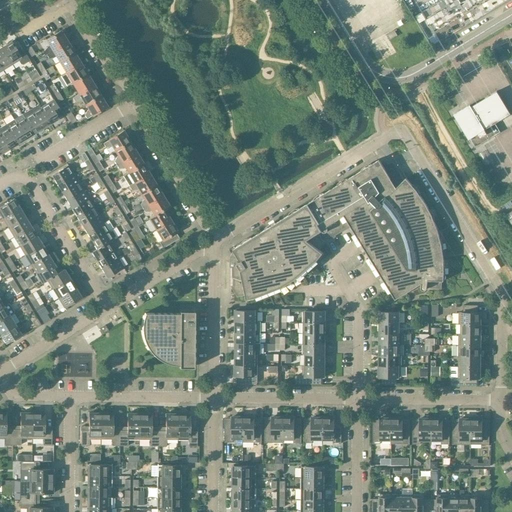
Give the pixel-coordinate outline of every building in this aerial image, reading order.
[(44,51),(46,55),(68,42),(61,31),(46,40),(49,45),(48,46),(44,51)] [(500,46),(502,49),(503,51),(511,45),(511,44),(509,40),(509,41),(500,46)] [(11,41),(2,47),(12,64),(19,60),(21,64),(23,65),(30,61),(24,51),(22,52),(19,47),(16,49),(11,41)] [(56,56),(59,62),(74,52),(68,42),(46,55),(49,58),(55,57),(56,56)] [(27,49),(31,57),(35,54),(31,46),(27,49)] [(2,47),(0,48),(0,64),(3,70),(12,64),(2,47)] [(59,62),(66,72),(81,63),(74,52),(59,62)] [(36,65),(41,73),(45,70),(40,62),(36,65)] [(66,72),(60,76),(67,87),(72,83),(87,74),(81,63),(66,72)] [(45,70),(41,73),(46,80),(50,78),(45,70)] [(72,83),(79,94),(94,85),(87,74),(72,83)] [(29,77),(22,80),(25,85),(32,81),(29,77)] [(25,85),(22,80),(16,84),(19,89),(25,85)] [(49,86),(54,94),(58,92),(53,84),(49,86)] [(82,100),(85,105),(100,95),(94,85),(79,94),(73,98),(75,102),(82,100)] [(10,88),(4,92),(7,96),(13,92),(10,88)] [(58,92),(54,94),(59,102),(63,99),(58,92)] [(495,124),(511,115),(497,92),(472,107),(471,107),(470,106),(454,115),(469,140),(471,139),(476,148),(492,138),(495,136),(501,133),(495,124)] [(100,95),(85,105),(88,109),(87,110),(84,115),(87,119),(107,106),(100,95)] [(53,100),(40,108),(50,124),(59,119),(58,117),(62,114),(53,100)] [(38,104),(30,109),(42,129),(50,124),(40,108),(38,104)] [(63,108),(67,116),(71,113),(67,105),(63,108)] [(22,114),(24,118),(32,130),(34,134),(42,129),(30,109),(22,114)] [(71,113),(67,116),(72,123),(76,121),(71,113)] [(24,118),(16,123),(26,139),(34,134),(32,130),(24,118)] [(14,119),(6,124),(18,144),(26,139),(16,123),(14,119)] [(0,127),(0,133),(9,149),(18,144),(6,124),(0,127)] [(112,146),(115,151),(130,142),(123,131),(108,140),(103,143),(105,147),(111,147),(112,146)] [(9,149),(0,133),(0,151),(1,154),(9,149)] [(114,161),(116,165),(128,158),(137,153),(130,142),(115,151),(118,156),(116,157),(114,161)] [(90,156),(94,164),(98,161),(94,153),(91,148),(87,151),(90,156)] [(84,162),(86,166),(90,163),(84,152),(78,156),(82,163),(84,162)] [(125,168),(128,173),(143,163),(137,153),(128,158),(116,165),(119,169),(124,169),(125,168)] [(98,161),(94,164),(99,171),(103,169),(98,161)] [(379,161),(307,205),(318,222),(317,222),(322,231),(323,232),(324,232),(325,232),(326,232),(331,240),(336,237),(335,235),(347,228),(350,226),(358,239),(388,287),(395,299),(411,289),(414,288),(413,287),(420,283),(421,283),(421,287),(421,288),(421,289),(422,290),(423,290),(424,290),(425,290),(426,289),(427,288),(427,287),(441,289),(442,283),(442,281),(443,281),(443,280),(444,274),(443,259),(441,244),(437,229),(432,215),(425,202),(416,190),(406,179),(406,178),(405,179),(392,171),(390,177),(380,161),(379,161)] [(128,173),(123,176),(127,183),(129,187),(141,179),(150,174),(143,163),(128,173)] [(52,175),(57,184),(73,174),(68,165),(52,175)] [(57,184),(62,192),(78,182),(73,174),(57,184)] [(138,189),(141,194),(149,190),(156,185),(150,174),(141,179),(129,187),(132,190),(137,190),(138,189)] [(103,177),(108,185),(112,183),(107,175),(103,177)] [(62,192),(67,200),(83,190),(78,182),(62,192)] [(112,183),(108,185),(112,193),(116,190),(112,183)] [(140,204),(142,208),(163,196),(156,185),(149,190),(141,194),(144,199),(143,200),(140,204)] [(67,200),(72,208),(88,198),(83,190),(67,200)] [(116,199),(121,207),(125,204),(120,196),(116,199)] [(151,211),(154,215),(154,216),(164,210),(170,207),(163,196),(142,208),(145,212),(150,212),(151,211)] [(72,208),(77,217),(93,207),(88,198),(72,208)] [(8,202),(6,199),(0,203),(0,214),(2,219),(20,208),(14,199),(8,202)] [(125,204),(121,207),(125,214),(129,212),(125,204)] [(318,222),(307,205),(303,208),(235,250),(238,254),(237,255),(236,254),(234,253),(233,253),(232,253),(231,254),(231,255),(230,255),(230,266),(233,266),(233,285),(231,286),(237,297),(245,295),(246,299),(256,298),(256,297),(267,292),(267,293),(269,292),(275,289),(280,287),(281,288),(296,278),(296,277),(306,269),(307,268),(316,260),(317,260),(323,253),(319,250),(325,243),(318,233),(322,231),(317,222),(318,222)] [(77,217),(82,225),(98,215),(93,207),(77,217)] [(25,217),(20,208),(2,219),(8,228),(25,217)] [(149,219),(156,230),(171,220),(164,210),(154,216),(154,215),(149,219)] [(82,225),(87,233),(103,223),(98,215),(82,225)] [(8,228),(14,237),(31,226),(25,217),(8,228)] [(129,220),(134,228),(138,226),(133,218),(129,220)] [(171,220),(156,230),(162,240),(159,242),(163,248),(179,238),(176,233),(177,231),(171,220)] [(87,233),(92,241),(108,231),(103,223),(87,233)] [(14,237),(19,246),(32,239),(36,236),(31,226),(14,237)] [(108,231),(92,241),(97,249),(108,242),(108,243),(113,240),(117,238),(112,229),(108,231)] [(131,234),(135,242),(139,240),(135,232),(131,234)] [(19,246),(25,255),(30,252),(32,251),(42,245),(36,236),(32,239),(19,246)] [(92,252),(97,261),(113,251),(108,243),(108,242),(97,249),(92,252)] [(25,255),(31,264),(32,264),(48,254),(42,245),(32,251),(30,252),(25,255)] [(152,248),(143,253),(147,259),(156,254),(152,248)] [(97,261),(102,269),(118,259),(113,251),(97,261)] [(31,264),(36,274),(53,263),(48,254),(32,264),(31,264)] [(4,260),(8,266),(13,263),(9,257),(4,260)] [(118,259),(102,269),(107,277),(123,267),(118,259)] [(13,263),(8,266),(12,272),(16,269),(13,263)] [(42,283),(47,280),(59,272),(53,263),(36,274),(42,283)] [(6,267),(1,270),(5,276),(9,273),(6,267)] [(47,280),(53,289),(70,279),(64,269),(59,272),(47,280)] [(16,278),(19,284),(24,281),(20,275),(16,278)] [(8,282),(12,289),(17,286),(13,279),(8,282)] [(53,289),(58,298),(75,288),(70,279),(53,289)] [(17,286),(12,289),(16,295),(21,292),(17,286)] [(75,288),(58,298),(64,308),(81,297),(75,288)] [(27,296),(31,303),(35,300),(31,294),(27,296)] [(20,300),(24,307),(28,304),(24,298),(20,300)] [(35,300),(31,303),(34,309),(39,306),(35,300)] [(28,304),(24,307),(27,313),(32,310),(28,304)] [(458,312),(458,324),(480,324),(480,320),(481,320),(481,313),(477,312),(477,305),(463,305),(463,312),(458,312)] [(0,308),(0,321),(9,315),(10,315),(4,306),(0,308)] [(36,312),(43,324),(50,320),(49,319),(46,314),(47,312),(44,307),(36,312)] [(235,318),(235,322),(257,322),(258,311),(234,310),(234,318),(235,318)] [(142,324),(142,330),(143,335),(144,341),(147,346),(151,351),(155,356),(160,360),(165,362),(169,364),(174,365),(179,365),(179,367),(193,368),(194,311),(179,311),(179,313),(178,313),(145,313),(143,318),(142,324)] [(302,311),(302,322),(324,322),(324,318),(325,318),(325,311),(302,311)] [(379,319),(379,323),(398,323),(398,312),(378,312),(378,319),(379,319)] [(0,321),(0,333),(0,334),(15,325),(10,315),(9,315),(0,321)] [(33,322),(37,328),(41,325),(37,319),(33,322)] [(257,322),(235,322),(235,332),(260,333),(260,322),(257,322)] [(302,322),(302,333),(324,333),(324,322),(302,322)] [(398,323),(379,323),(379,334),(398,334),(398,323)] [(105,324),(99,328),(103,333),(108,330),(105,324)] [(458,334),(480,335),(480,324),(458,324),(461,324),(461,334),(458,334)] [(15,325),(0,334),(6,343),(13,339),(15,341),(26,334),(25,334),(27,333),(22,327),(18,330),(15,325)] [(235,332),(235,343),(260,344),(260,333),(235,332)] [(302,333),(302,344),(324,344),(324,333),(302,333)] [(398,334),(379,334),(379,345),(401,345),(401,334),(398,334)] [(458,334),(458,345),(480,345),(480,335),(458,334)] [(260,344),(235,343),(235,354),(257,354),(260,354),(260,344)] [(305,355),(324,355),(324,344),(302,344),(302,355),(305,355)] [(401,345),(379,345),(379,355),(401,356),(403,356),(403,345),(401,345)] [(458,345),(458,356),(480,356),(480,345),(458,345)] [(235,354),(235,365),(257,365),(257,354),(235,354)] [(305,355),(305,365),(324,366),(324,355),(305,355)] [(401,356),(379,355),(379,366),(401,367),(401,356)] [(458,356),(458,367),(480,367),(480,356),(458,356)] [(257,365),(235,365),(235,369),(234,369),(234,376),(238,376),(238,383),(257,384),(257,365)] [(305,365),(302,365),(302,376),(295,376),(295,384),(321,384),(321,377),(325,377),(325,370),(324,370),(324,366),(305,365)] [(401,367),(379,366),(379,370),(378,370),(378,377),(382,377),(382,385),(396,385),(396,378),(401,378),(401,367)] [(440,377),(440,367),(435,367),(431,367),(431,377),(440,377)] [(480,367),(458,367),(458,377),(450,377),(450,385),(476,386),(476,378),(481,378),(481,371),(480,371),(480,367)] [(5,445),(13,445),(13,429),(5,429),(6,413),(6,412),(1,412),(1,411),(0,411),(0,438),(5,438),(5,445)] [(21,439),(32,439),(32,411),(24,411),(24,413),(20,413),(20,430),(13,429),(13,445),(21,445),(21,439)] [(32,411),(32,439),(43,439),(43,445),(51,445),(52,430),(44,430),(44,413),(45,413),(40,413),(40,411),(32,411)] [(89,439),(100,439),(101,412),(93,412),(93,413),(88,413),(88,414),(89,414),(89,430),(81,430),(81,445),(89,445),(89,439)] [(111,446),(120,446),(120,430),(112,430),(112,414),(113,414),(113,413),(108,413),(108,412),(101,412),(100,439),(112,439),(111,446)] [(128,440),(139,440),(139,412),(131,412),(131,413),(127,413),(127,414),(127,430),(120,430),(120,446),(128,446),(128,440)] [(150,446),(158,446),(158,431),(151,431),(151,414),(147,414),(147,412),(139,412),(139,440),(150,440),(150,446)] [(166,440),(177,440),(177,412),(170,412),(170,414),(165,414),(166,414),(165,431),(158,431),(158,446),(166,446),(166,440)] [(177,412),(177,440),(188,440),(188,446),(197,446),(197,431),(189,431),(189,415),(190,415),(190,414),(185,414),(185,412),(177,412)] [(242,442),(243,442),(243,415),(237,415),(237,416),(232,416),(232,418),(225,418),(225,442),(232,442),(232,438),(243,438),(242,442)] [(243,415),(243,442),(261,442),(261,419),(254,419),(254,417),(252,417),(249,416),(249,415),(243,415)] [(283,443),(283,439),(283,416),(277,416),(277,417),(272,417),(272,419),(265,419),(264,442),(283,443)] [(283,439),(293,439),(293,443),(301,443),(301,419),(294,419),(294,417),(289,417),(289,416),(283,416),(283,439)] [(312,439),(322,439),(323,416),(317,416),(317,417),(312,417),(311,419),(304,419),(304,443),(312,443),(312,439)] [(323,416),(322,439),(333,439),(333,443),(341,443),(341,419),(334,419),(334,417),(331,417),(329,416),(323,416)] [(380,440),(391,440),(391,417),(385,417),(385,418),(380,418),(380,420),(373,420),(373,443),(380,443),(380,440)] [(391,440),(390,444),(409,444),(410,420),(402,420),(402,418),(397,418),(397,417),(391,417),(391,440)] [(420,440),(431,440),(431,417),(425,417),(425,418),(420,418),(420,420),(413,420),(412,444),(420,444),(420,440)] [(431,417),(431,440),(441,440),(441,444),(449,444),(449,420),(442,420),(442,418),(437,418),(437,417),(431,417)] [(471,444),(471,440),(471,417),(465,417),(465,418),(459,418),(459,420),(452,420),(452,444),(471,444)] [(471,440),(481,441),(481,444),(489,444),(489,421),(482,421),(482,419),(477,419),(477,417),(471,417),(471,440)] [(180,457),(180,462),(197,463),(197,455),(187,455),(187,457),(180,457)] [(26,470),(26,481),(54,481),(54,473),(52,473),(52,469),(35,469),(35,462),(38,462),(38,461),(31,461),(28,461),(23,461),(20,461),(20,470),(26,470)] [(88,469),(88,476),(112,476),(112,463),(111,463),(111,465),(90,464),(90,463),(89,463),(89,469),(88,469)] [(157,464),(157,476),(181,476),(181,470),(179,470),(179,464),(179,465),(158,465),(158,464),(157,464)] [(232,470),(232,477),(256,477),(256,465),(255,465),(255,466),(234,466),(234,465),(233,465),(233,470),(232,470)] [(301,465),(301,478),(324,478),(325,471),(323,471),(323,465),(323,467),(301,466),(301,465)] [(89,482),(89,486),(107,487),(112,487),(112,476),(88,476),(88,482),(89,482)] [(157,476),(157,487),(179,487),(179,483),(181,483),(181,476),(157,476)] [(256,477),(232,477),(232,483),(233,483),(233,488),(256,488),(256,477)] [(301,478),(301,488),(323,489),(323,484),(324,484),(324,478),(301,478)] [(20,492),(20,500),(35,500),(35,493),(51,493),(52,493),(52,489),(54,489),(54,481),(26,481),(26,492),(20,492)] [(88,491),(88,497),(107,497),(107,487),(89,486),(89,491),(88,491)] [(157,487),(157,498),(180,498),(180,492),(179,492),(179,487),(157,487)] [(256,488),(233,488),(233,492),(232,492),(232,499),(256,499),(256,488)] [(301,488),(301,499),(324,499),(324,493),(323,493),(323,489),(301,488)] [(448,511),(459,511),(459,490),(454,490),(454,495),(448,495),(448,511)] [(459,511),(469,511),(470,495),(464,495),(464,490),(459,490),(459,511)] [(390,511),(391,494),(379,494),(379,499),(372,499),(372,511),(390,511)] [(390,511),(401,511),(401,494),(391,494),(390,511)] [(401,511),(412,511),(412,494),(401,494),(401,511)] [(430,511),(430,499),(423,499),(423,494),(412,494),(412,511),(430,511)] [(448,511),(448,495),(437,494),(437,499),(430,499),(430,511),(448,511)] [(470,495),(469,511),(488,511),(488,500),(481,500),(481,495),(470,495)] [(89,504),(89,508),(111,508),(111,498),(107,497),(88,497),(88,504),(89,504)] [(157,498),(157,509),(179,509),(179,504),(180,504),(180,498),(157,498)] [(256,499),(232,499),(232,505),(233,505),(233,509),(256,510),(256,499)] [(301,499),(300,510),(323,510),(323,506),(324,506),(324,499),(301,499)] [(25,511),(53,511),(52,511),(52,507),(51,507),(51,508),(35,507),(35,500),(20,500),(20,508),(26,508),(25,511)]
